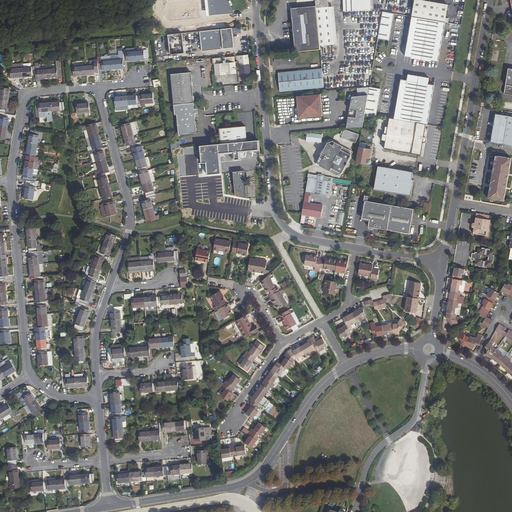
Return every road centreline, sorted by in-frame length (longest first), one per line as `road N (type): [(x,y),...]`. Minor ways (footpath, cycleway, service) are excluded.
road 1 (unclassified): [(354,248),(305,240),(274,212),(256,0)]
road 2 (residential): [(109,286),(130,212),(97,86)]
road 3 (unclassified): [(454,202),(489,0)]
road 4 (residential): [(10,179),(29,379)]
road 5 (residential): [(426,360),(417,413),(370,459),(355,511)]
road 6 (residential): [(97,86),(27,97),(10,179)]
road 7 (tertiary): [(247,480),(108,507)]
